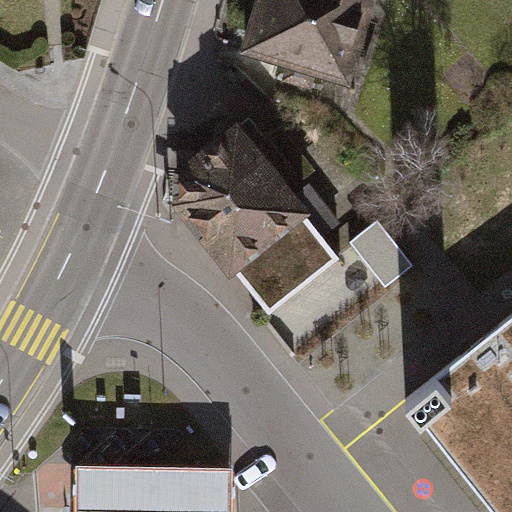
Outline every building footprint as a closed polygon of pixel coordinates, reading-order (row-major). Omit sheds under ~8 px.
[(260,0),(246,48),(348,80),(372,0),(260,0)] [(266,137),(250,116),(180,170),(179,201),(231,267),(232,266),(270,313),(340,257),(322,235),(337,224),(306,185),(293,197),(281,181),(290,172),(292,173),(308,160),(280,126),(266,137)] [(355,241),(409,310),(432,292),(408,262),(405,265),(390,247),(394,244),(378,223),(355,241)] [(511,511),(511,316),(406,399),(495,511),(511,511)] [(78,466),(77,511),(230,511),(231,466),(78,466)]
